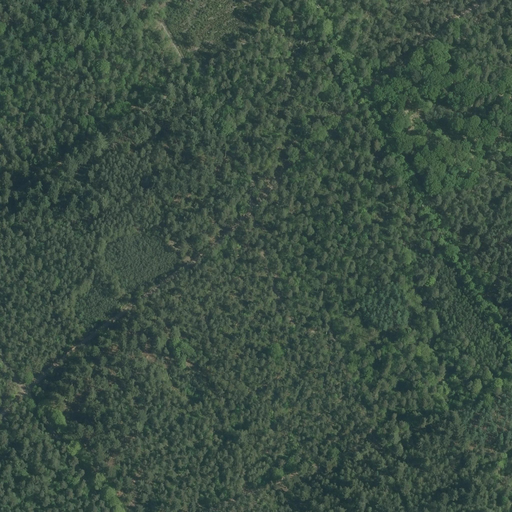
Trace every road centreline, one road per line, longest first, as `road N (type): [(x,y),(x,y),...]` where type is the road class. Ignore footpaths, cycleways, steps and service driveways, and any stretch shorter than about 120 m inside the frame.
road 1 (track): [(404,511),(332,335),(293,325),(249,211)]
road 2 (track): [(208,511),(511,394)]
road 3 (track): [(249,211),(0,415)]
road 4 (track): [(182,87),(0,201)]
road 5 (track): [(107,511),(0,356)]
road 6 (track): [(360,98),(249,211)]
road 7 (track): [(360,98),(483,0)]
road 8 (track): [(320,12),(266,31),(191,80)]
